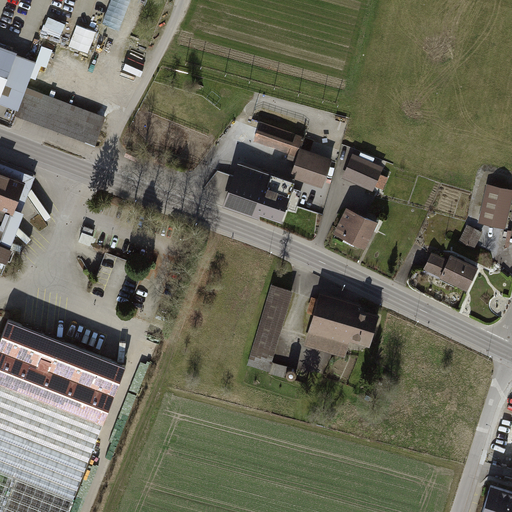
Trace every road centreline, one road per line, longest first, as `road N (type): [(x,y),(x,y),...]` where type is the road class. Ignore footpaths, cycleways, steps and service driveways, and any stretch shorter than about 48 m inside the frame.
road 1 (tertiary): [(508,347),(274,241),(0,137)]
road 2 (residential): [(508,347),(458,511)]
